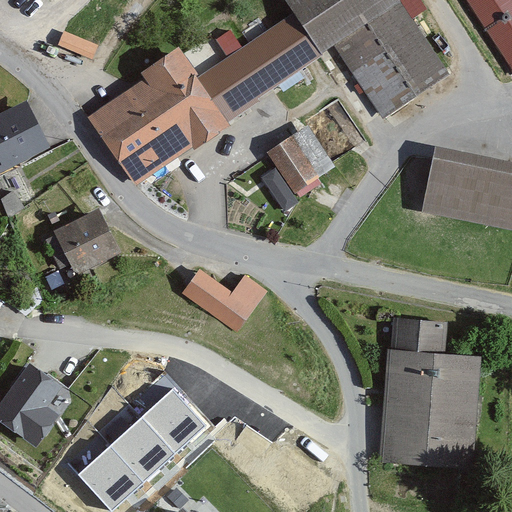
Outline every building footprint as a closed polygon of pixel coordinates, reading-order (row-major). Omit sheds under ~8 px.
[(448,75),(395,0),(285,0),(283,2),(292,15),(196,81),(175,51),(137,77),(142,83),(87,121),(135,189),(191,150),(193,154),(229,130),(225,124),(333,51),(381,121),(448,75)] [(511,76),(511,0),(461,0),(511,77),(511,76)] [(233,28),(216,37),(225,54),(242,45),(233,28)] [(96,46),(65,33),(60,45),(92,57),(96,46)] [(46,148),(25,105),(0,116),(0,170),(46,148)] [(330,170),(305,129),(265,154),(291,195),(330,170)] [(511,231),(511,167),(436,150),(422,212),(511,232),(511,231)] [(117,254),(96,213),(51,235),(72,276),(117,254)] [(265,294),(243,278),(230,295),(197,270),(179,294),(234,335),(265,294)] [(442,358),(444,324),(393,320),(391,351),(387,351),(378,464),(470,471),(479,361),(442,358)] [(57,388),(29,368),(0,408),(0,416),(36,442),(55,415),(44,407),(57,388)] [(205,427),(174,392),(80,476),(111,511),(205,427)] [(248,424),(235,444),(260,461),(273,441),(248,424)]
